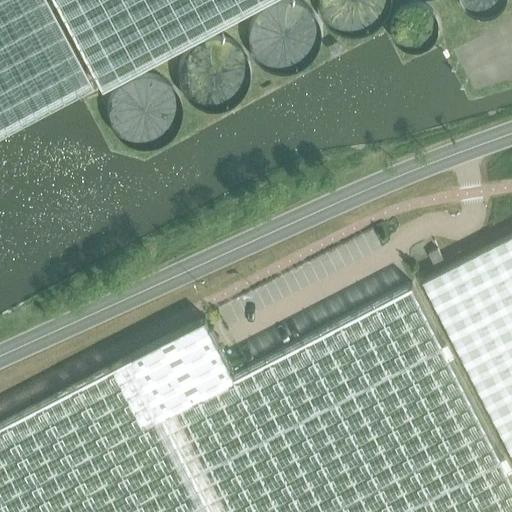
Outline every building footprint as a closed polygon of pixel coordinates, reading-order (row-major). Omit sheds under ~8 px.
[(0,0),(0,132),(91,84),(46,0),(0,0)] [(48,0),(92,82),(95,88),(260,0),(48,0)] [(511,233),(424,278),(511,449),(511,233)] [(438,247),(429,252),(434,264),(444,259),(438,247)] [(201,320),(0,423),(0,511),(511,511),(511,486),(408,285),(230,377),(216,349),(201,320)]
